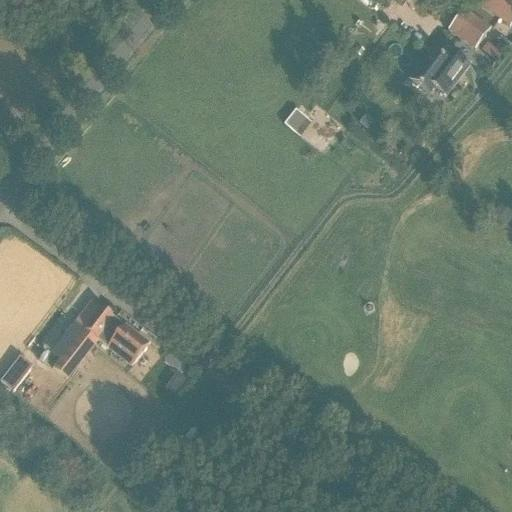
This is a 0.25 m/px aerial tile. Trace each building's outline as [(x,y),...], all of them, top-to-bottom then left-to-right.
[(511,2),(509,0),(480,0),(476,5),(509,30),(511,25),(511,2)] [(475,52),(489,32),(463,12),(448,33),(475,52)] [(487,45),(481,52),(495,63),(506,49),(500,44),(494,51),(487,45)] [(429,98),(434,91),(445,100),(469,68),(448,52),(442,60),(432,53),(409,83),(429,98)] [(284,127),(294,135),(305,121),(295,113),(284,127)] [(365,118),(358,126),(366,132),(373,125),(365,118)] [(305,121),(294,135),(299,139),(310,124),(305,121)] [(148,349),(100,311),(90,303),(77,320),(63,310),(57,317),(81,336),(53,372),(61,379),(90,342),(81,335),(84,332),(132,370),(148,349)]
